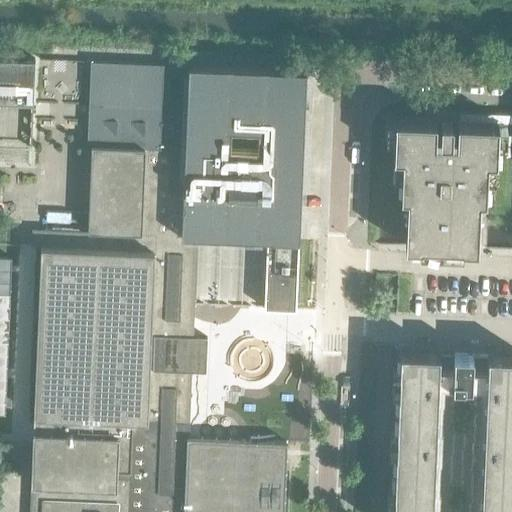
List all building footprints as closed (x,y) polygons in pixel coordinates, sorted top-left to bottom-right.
[(34,57),(0,55),(0,141),(31,143),(32,101),(34,57)] [(88,229),(44,227),(44,243),(41,243),(30,481),(28,511),(284,511),(288,440),(216,437),(188,436),(190,386),(191,370),(191,365),(205,366),(205,371),(206,371),(207,336),(206,336),(206,341),(192,340),(192,335),(195,269),(197,234),(268,237),(265,306),(298,307),(300,238),(307,68),(188,64),(90,60),(86,146),(92,146),(88,229)] [(436,120),(426,120),(395,118),(393,155),(402,156),(400,195),(407,195),(405,245),(421,246),(421,244),(460,246),(460,247),(477,248),(479,199),(485,199),(487,160),(496,160),(498,123),(457,121),(456,142),(451,142),(452,122),(441,122),(440,141),(435,141),(436,120)] [(71,211),(46,210),(46,220),(70,221),(71,211)] [(0,292),(0,413),(5,413),(10,293),(0,292)] [(438,352),(400,350),(393,511),(511,511),(511,354),(488,354),(472,354),(472,353),(453,353),(438,352)]
